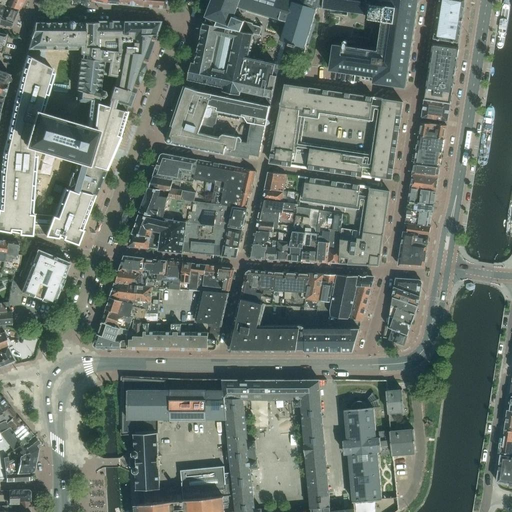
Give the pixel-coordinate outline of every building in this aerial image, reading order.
[(22,0),(8,0),(6,6),(8,6),(18,9),(22,0)] [(142,0),(142,6),(154,7),(164,9),(165,8),(167,0),(142,0)] [(208,16),(206,22),(217,24),(241,30),(254,34),(260,35),(263,25),(261,25),(261,27),(253,24),(253,23),(245,21),(246,20),(239,17),(240,15),(236,13),(239,6),(287,21),(281,40),(290,42),(289,44),(296,46),(297,44),(306,47),(318,5),(324,6),(325,0),(293,0),(293,1),(290,0),(212,0),(206,15),(208,16)] [(325,0),(325,6),(364,12),(363,17),(360,16),(355,47),(334,44),(331,69),(375,76),(374,82),(406,87),(407,81),(408,81),(419,0),(325,0)] [(440,0),(434,38),(455,41),(460,42),(462,27),(465,13),(464,13),(466,0),(440,0)] [(8,6),(3,18),(13,21),(18,9),(8,6)] [(508,39),(511,12),(511,9),(503,8),(498,38),(508,39)] [(0,27),(10,28),(13,21),(3,18),(0,17),(0,16),(0,27)] [(84,50),(84,46),(84,23),(35,22),(31,38),(28,49),(80,49),(84,50)] [(97,47),(98,34),(98,22),(85,23),(84,23),(84,46),(97,47)] [(98,34),(97,47),(100,47),(97,73),(102,74),(116,77),(114,86),(112,86),(108,99),(129,106),(148,54),(152,44),(152,42),(155,34),(159,22),(123,22),(122,34),(98,34)] [(122,34),(123,22),(98,22),(98,34),(122,34)] [(192,62),(188,79),(200,82),(199,86),(198,90),(199,91),(204,92),(205,87),(206,83),(207,83),(206,87),(223,90),(223,91),(241,95),(241,91),(248,92),(249,93),(249,92),(255,94),(256,94),(257,94),(255,99),(255,102),(260,103),(262,103),(263,101),(264,95),(264,96),(265,96),(273,97),(276,80),(277,75),(277,74),(276,75),(273,74),(276,63),(249,57),(253,39),(252,39),(253,36),(254,34),(241,30),(217,24),(206,22),(204,22),(201,34),(202,34),(199,44),(195,62),(192,62)] [(455,41),(434,38),(434,43),(454,46),(459,47),(460,42),(455,41)] [(458,52),(459,47),(454,46),(434,43),(426,92),(426,93),(425,98),(450,102),(458,52)] [(100,47),(97,47),(84,46),(84,50),(80,49),(80,53),(79,58),(80,58),(76,90),(75,102),(106,105),(108,99),(105,98),(105,97),(106,94),(105,94),(105,93),(104,92),(103,91),(102,91),(101,91),(100,91),(102,74),(97,73),(100,47)] [(129,106),(108,99),(106,105),(75,102),(76,90),(51,82),(54,73),(51,72),(51,70),(52,70),(52,68),(27,55),(21,74),(18,88),(14,103),(6,139),(3,151),(1,173),(0,182),(0,229),(19,233),(31,234),(32,233),(32,223),(49,224),(45,234),(45,235),(62,238),(63,238),(64,239),(69,241),(70,241),(76,243),(75,243),(77,244),(77,242),(79,237),(80,236),(82,231),(82,229),(81,229),(83,224),(84,222),(85,220),(86,218),(86,217),(87,215),(88,213),(89,210),(90,208),(89,208),(90,205),(91,206),(91,204),(92,201),(93,200),(92,200),(94,197),(95,195),(94,195),(94,194),(73,188),(72,191),(66,188),(74,160),(78,161),(104,170),(105,169),(106,167),(110,158),(110,157),(111,157),(111,155),(111,154),(112,150),(113,151),(113,150),(114,148),(114,147),(118,138),(119,138),(120,136),(119,136),(119,135),(120,135),(120,134),(122,128),(122,126),(124,120),(125,119),(126,113),(127,111),(129,106)] [(499,97),(503,67),(494,66),(489,95),(499,97)] [(0,81),(7,84),(10,74),(10,73),(0,69),(0,81)] [(282,105),(270,162),(291,165),(294,149),(294,145),(300,109),(305,110),(304,113),(317,115),(317,109),(327,111),(371,117),(380,119),(375,158),(372,175),(392,178),(403,102),(383,99),(374,98),(308,88),(302,87),(300,87),(294,86),(287,85),(286,85),(283,98),(282,105)] [(175,115),(171,125),(176,127),(200,133),(200,132),(214,135),(219,111),(245,117),(245,118),(248,121),(251,122),(247,142),(242,141),(242,140),(241,137),(238,136),(228,135),(224,153),(225,153),(225,154),(249,158),(250,154),(259,156),(265,125),(266,125),(269,123),(267,120),(267,119),(268,119),(271,105),(262,103),(260,103),(255,102),(235,98),(213,94),(213,93),(204,92),(199,91),(198,90),(185,86),(179,104),(178,106),(175,114),(175,115)] [(425,98),(422,117),(447,121),(450,102),(425,98)] [(492,138),(497,109),(487,107),(483,137),(492,138)] [(445,139),(447,127),(447,125),(421,122),(419,135),(445,139)] [(167,139),(167,140),(167,141),(168,142),(169,142),(170,143),(171,143),(177,144),(187,146),(193,148),(193,147),(203,149),(203,150),(209,151),(209,150),(224,153),(228,135),(223,134),(221,135),(221,137),(214,135),(200,132),(200,133),(176,127),(171,125),(169,131),(170,131),(167,136),(168,137),(167,137),(167,139)] [(419,135),(417,148),(443,151),(445,139),(419,135)] [(307,167),(307,168),(362,176),(372,177),(372,175),(375,158),(344,153),(310,148),(310,151),(309,159),(307,167)] [(443,151),(417,148),(415,161),(441,164),(443,151)] [(294,149),(291,165),(305,167),(306,159),(307,159),(309,159),(310,151),(307,150),(294,149)] [(215,183),(211,203),(220,204),(226,174),(233,175),(233,174),(234,172),(235,167),(173,155),(172,155),(165,154),(165,153),(165,154),(163,154),(161,154),(161,156),(160,156),(160,157),(158,164),(156,166),(157,167),(154,175),(154,176),(182,180),(193,182),(194,178),(215,183)] [(73,188),(94,194),(95,194),(105,170),(104,170),(78,161),(77,162),(74,173),(72,172),(68,187),(73,188)] [(438,178),(441,164),(415,161),(413,174),(438,178)] [(245,169),(235,167),(234,172),(233,174),(233,175),(226,174),(220,204),(221,205),(232,206),(233,206),(248,208),(251,194),(242,192),(246,174),(245,171),(245,169)] [(245,169),(245,171),(246,174),(242,192),(251,194),(256,171),(245,169)] [(286,179),(287,174),(269,172),(265,189),(284,191),(286,179)] [(436,191),(438,178),(413,174),(411,187),(436,191)] [(170,190),(168,197),(167,199),(193,203),(194,201),(195,192),(180,190),(182,181),(154,176),(150,187),(161,189),(170,190)] [(303,197),(302,202),(313,203),(314,199),(357,206),(363,206),(363,210),(367,211),(363,232),(362,238),(357,237),(357,241),(348,240),(341,239),(340,249),(339,263),(350,263),(359,263),(368,264),(379,264),(382,244),(383,235),(390,191),(370,189),(370,187),(360,186),(347,184),(306,178),(303,197)] [(149,187),(141,212),(164,216),(163,219),(165,220),(166,218),(186,221),(188,211),(192,211),(193,203),(167,199),(168,197),(160,196),(161,189),(150,187),(149,187)] [(411,187),(409,201),(434,203),(436,191),(411,187)] [(265,189),(263,199),(283,202),(284,196),(287,196),(288,192),(284,191),(265,189)] [(261,209),(280,211),(283,211),(284,208),(295,210),(296,203),(283,202),(263,199),(261,209)] [(183,246),(183,251),(218,255),(222,255),(225,245),(228,227),(233,206),(227,205),(221,205),(220,204),(211,203),(194,201),(193,203),(192,211),(188,211),(186,221),(183,246)] [(428,211),(430,212),(433,212),(434,203),(409,201),(407,209),(412,210),(428,211)] [(243,229),(248,208),(233,206),(228,227),(243,229)] [(303,247),(305,232),(306,232),(317,233),(319,210),(296,207),(293,230),(292,233),(289,246),(289,255),(289,259),(289,260),(302,260),(303,247)] [(279,222),(280,211),(261,209),(258,219),(279,222)] [(429,214),(430,212),(428,211),(412,210),(407,209),(405,222),(410,223),(426,225),(428,225),(430,214),(429,214)] [(330,237),(339,238),(343,214),(331,212),(319,210),(317,233),(317,241),(315,256),(315,261),(328,262),(328,257),(329,249),(330,237)] [(160,238),(159,249),(182,251),(183,246),(186,221),(166,218),(165,220),(163,219),(140,215),(133,234),(151,237),(152,230),(161,232),(160,238)] [(277,232),(278,225),(279,222),(258,219),(256,230),(277,232)] [(431,226),(428,225),(426,225),(410,223),(405,222),(404,232),(409,232),(416,233),(421,234),(421,235),(429,237),(431,226)] [(243,229),(228,227),(225,245),(239,247),(243,229)] [(256,230),(253,243),(265,244),(269,242),(278,243),(278,241),(279,232),(277,232),(256,230)] [(289,259),(289,255),(289,246),(292,233),(283,233),(279,231),(279,232),(278,241),(278,243),(278,254),(278,259),(289,259)] [(315,261),(315,256),(317,241),(317,233),(306,232),(305,232),(303,247),(302,260),(315,261)] [(404,232),(401,250),(406,251),(401,250),(399,263),(400,265),(423,267),(424,265),(425,266),(428,245),(414,242),(415,235),(416,233),(409,232),(404,232)] [(151,237),(133,234),(129,243),(130,244),(131,246),(150,248),(159,249),(160,238),(151,237)] [(429,237),(421,235),(415,235),(414,242),(428,245),(429,237)] [(338,247),(339,238),(330,237),(329,249),(328,257),(328,262),(339,263),(339,251),(340,248),(338,247)] [(18,243),(7,241),(0,273),(0,277),(13,276),(14,276),(15,271),(18,272),(21,255),(17,254),(18,243)] [(269,249),(267,249),(266,258),(267,258),(268,258),(277,259),(278,259),(278,243),(269,242),(269,249)] [(253,243),(250,257),(250,258),(266,258),(267,249),(267,244),(265,244),(253,243)] [(237,255),(239,247),(225,245),(222,255),(223,255),(235,257),(235,256),(237,255)] [(52,304),(53,304),(54,302),(53,302),(58,289),(59,289),(60,289),(64,278),(63,278),(63,277),(68,264),(69,264),(69,262),(68,262),(67,261),(67,262),(39,250),(37,249),(36,251),(36,252),(32,250),(21,276),(26,278),(21,292),(52,304)] [(145,272),(145,269),(145,263),(146,258),(144,258),(125,256),(120,270),(145,272)] [(173,282),(164,281),(167,261),(146,258),(145,263),(145,269),(150,270),(150,274),(152,279),(156,279),(155,286),(165,287),(173,288),(173,282)] [(164,281),(173,282),(181,282),(183,267),(183,262),(182,262),(172,261),(167,261),(164,281)] [(190,283),(192,263),(186,262),(186,263),(183,262),(183,267),(181,282),(180,288),(185,289),(185,283),(190,283)] [(198,285),(203,286),(206,265),(192,263),(190,283),(189,289),(197,290),(198,285)] [(223,288),(224,279),(217,279),(220,266),(206,265),(203,286),(223,288)] [(217,279),(224,279),(223,288),(222,289),(229,290),(234,269),(233,268),(220,266),(217,279)] [(246,271),(243,288),(258,289),(258,293),(268,294),(269,289),(260,289),(261,270),(249,269),(246,271)] [(145,272),(120,270),(116,282),(144,285),(145,272)] [(273,290),(274,271),(261,270),(260,289),(269,289),(273,290)] [(285,290),(286,272),(274,271),(273,290),(274,290),(285,290)] [(297,291),(298,273),(286,272),(285,290),(297,291)] [(306,291),(307,291),(311,273),(298,273),(297,291),(306,291)] [(311,273),(307,291),(305,307),(317,309),(319,299),(324,274),(311,273)] [(324,274),(319,299),(330,301),(334,282),(336,283),(337,274),(335,274),(324,274)] [(354,302),(354,301),(357,286),(359,275),(357,275),(340,274),(338,274),(337,274),(336,283),(331,309),(331,316),(337,317),(338,317),(343,318),(344,318),(348,319),(352,312),(354,302)] [(357,286),(360,286),(372,286),(374,279),(374,278),(373,276),(372,276),(359,275),(357,286)] [(147,278),(146,285),(153,286),(155,286),(156,279),(152,279),(147,278)] [(420,295),(420,291),(421,291),(420,291),(421,287),(421,286),(422,282),(420,280),(420,279),(420,280),(415,279),(414,279),(409,279),(405,278),(405,279),(401,278),(397,278),(396,278),(396,282),(395,282),(396,282),(395,286),(420,295)] [(153,286),(146,285),(144,285),(116,282),(111,296),(125,299),(138,301),(147,302),(151,302),(152,291),(153,286)] [(358,293),(369,296),(372,286),(360,286),(358,293)] [(393,296),(418,306),(418,305),(420,295),(395,286),(393,296)] [(258,289),(243,288),(240,299),(260,303),(267,304),(272,305),(274,295),(268,294),(258,293),(258,289)] [(209,324),(209,327),(208,338),(217,340),(220,328),(221,328),(225,311),(229,292),(206,290),(202,306),(199,321),(209,324)] [(366,306),(369,296),(358,293),(356,301),(354,301),(354,302),(366,306)] [(153,306),(153,303),(151,303),(151,302),(147,302),(147,303),(138,302),(138,301),(125,299),(111,296),(110,297),(110,298),(107,308),(106,308),(107,309),(111,311),(133,317),(136,318),(135,320),(134,320),(144,321),(150,321),(156,321),(158,307),(153,306)] [(416,313),(418,306),(393,296),(392,305),(416,313)] [(244,350),(297,350),(297,349),(300,330),(271,330),(257,329),(260,318),(261,314),(258,313),(260,303),(240,299),(238,311),(238,312),(237,311),(230,346),(233,350),(242,350),(244,350)] [(0,302),(0,324),(12,323),(11,311),(9,311),(6,311),(9,310),(9,302),(5,302),(0,302)] [(363,315),(366,306),(354,302),(352,312),(363,315)] [(413,321),(416,313),(392,305),(388,326),(388,327),(404,333),(408,334),(413,321)] [(131,322),(133,317),(111,311),(107,309),(102,321),(107,323),(121,327),(121,326),(123,320),(131,322)] [(362,321),(363,315),(352,312),(351,318),(362,321)] [(121,326),(121,327),(129,329),(129,327),(131,322),(123,320),(121,326)] [(134,320),(132,331),(133,331),(133,335),(134,335),(144,336),(144,323),(144,321),(134,320)] [(116,340),(119,332),(126,335),(128,335),(128,336),(128,331),(128,330),(129,329),(121,327),(107,323),(102,321),(98,334),(116,340)] [(144,349),(160,349),(160,331),(149,331),(149,323),(144,323),(144,336),(144,349)] [(176,349),(176,323),(172,323),(171,331),(160,331),(160,349),(176,349)] [(176,323),(176,349),(192,350),(192,332),(181,331),(181,324),(176,323)] [(389,339),(390,340),(404,345),(405,345),(408,334),(404,333),(388,327),(388,326),(386,326),(384,337),(383,336),(383,337),(387,338),(389,339)] [(305,330),(301,330),(300,330),(297,349),(305,349),(305,350),(353,351),(360,329),(360,328),(359,328),(359,329),(305,328),(305,330)] [(5,332),(0,333),(0,366),(15,360),(7,346),(8,346),(5,334),(5,332)] [(208,332),(192,332),(192,350),(209,350),(209,349),(208,349),(208,344),(216,344),(217,340),(208,338),(208,332)] [(121,348),(127,348),(127,343),(127,340),(116,340),(98,334),(94,345),(98,348),(121,349),(121,348)] [(134,339),(130,339),(130,349),(144,349),(144,336),(134,335),(134,339)] [(355,511),(355,508),(354,508),(353,508),(338,510),(331,510),(325,444),(322,420),(322,414),(322,411),(321,399),(319,384),(319,380),(319,379),(304,379),(284,379),(278,379),(258,379),(239,379),(223,379),(223,384),(224,390),(166,390),(166,379),(123,377),(123,431),(134,431),(134,433),(134,434),(134,438),(135,441),(135,447),(135,450),(133,450),(133,456),(136,456),(136,461),(136,466),(134,466),(134,473),(137,472),(137,489),(138,489),(138,496),(139,496),(147,495),(148,502),(147,502),(147,503),(139,503),(139,504),(138,504),(138,503),(136,503),(136,504),(135,504),(135,506),(136,506),(136,511),(355,511)] [(390,413),(395,412),(404,411),(402,389),(388,390),(387,390),(386,390),(388,413),(389,413),(390,413)] [(394,455),(416,452),(414,428),(413,429),(392,430),(391,431),(379,432),(376,432),(374,408),(380,407),(380,406),(379,406),(377,400),(378,400),(377,398),(377,399),(373,394),(373,393),(372,392),(372,393),(364,402),(363,401),(361,400),(357,401),(355,402),(353,403),(352,406),(351,409),(345,409),(348,439),(344,440),(344,447),(345,454),(349,453),(353,501),(366,500),(382,498),(378,451),(381,450),(381,456),(389,455),(393,455),(394,455)] [(0,422),(4,420),(6,422),(15,414),(8,406),(0,413),(0,422)] [(4,420),(0,422),(0,429),(9,427),(10,427),(13,431),(23,423),(15,414),(6,422),(4,420)] [(29,438),(33,435),(23,423),(13,431),(22,444),(23,444),(29,438)] [(0,433),(13,450),(22,444),(13,431),(10,427),(9,427),(0,432),(0,433)] [(511,429),(510,429),(505,429),(504,438),(503,441),(508,441),(508,440),(510,440),(510,441),(511,441),(511,429)] [(38,448),(36,445),(39,443),(40,443),(33,435),(23,444),(22,444),(13,450),(18,457),(17,457),(8,461),(8,456),(3,458),(5,474),(31,472),(34,471),(38,448)] [(508,441),(503,441),(503,444),(501,452),(511,453),(511,441),(510,441),(510,440),(508,440),(508,441)] [(511,455),(506,455),(501,454),(501,455),(501,454),(500,461),(498,474),(497,480),(497,482),(508,483),(508,482),(511,482),(511,455)] [(32,479),(31,479),(31,472),(5,474),(7,481),(32,480),(32,479)] [(18,503),(19,501),(30,501),(30,491),(29,490),(9,490),(9,503),(14,503),(18,503)] [(30,511),(30,501),(19,501),(18,503),(18,511),(15,511),(30,511)]
